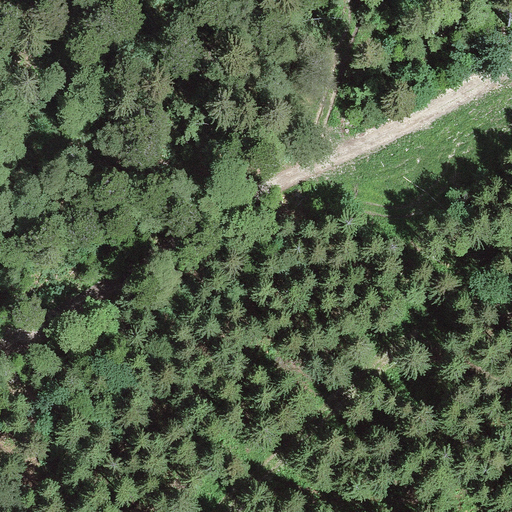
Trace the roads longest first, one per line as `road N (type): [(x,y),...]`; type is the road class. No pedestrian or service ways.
road 1 (track): [(0,333),(165,236),(511,63)]
road 2 (track): [(368,391),(511,263)]
road 3 (unclassified): [(233,511),(368,391)]
